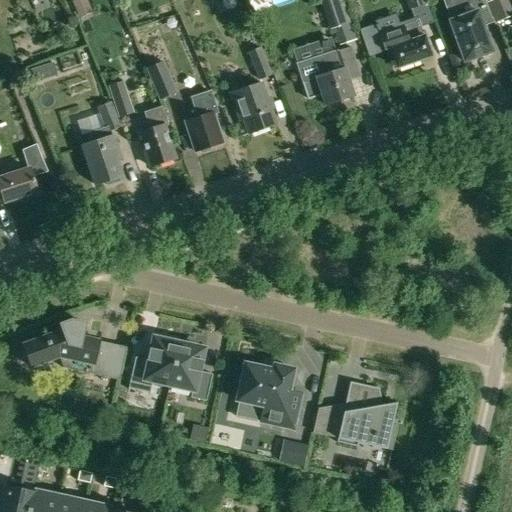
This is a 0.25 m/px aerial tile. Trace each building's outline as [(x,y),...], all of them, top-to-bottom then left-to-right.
[(92,13),(86,0),(78,0),(72,3),(78,18),(92,13)] [(320,0),(319,1),(328,30),(342,25),(349,22),(342,0),(320,0)] [(406,0),(409,10),(425,5),(423,0),(406,0)] [(442,0),(446,9),(451,24),(464,59),(489,50),(479,25),(490,21),(484,4),(483,2),(482,0),(442,0)] [(511,6),(509,0),(493,0),(484,4),(490,21),(492,25),(511,16),(511,6)] [(417,19),(378,33),(384,50),(389,48),(396,68),(430,56),(417,19)] [(349,22),(342,25),(349,46),(360,42),(353,21),(349,22)] [(321,94),(325,105),(353,96),(347,79),(359,75),(350,46),(337,51),(336,49),(335,50),(335,51),(296,64),(308,99),(321,94)] [(248,53),(259,81),(271,76),(260,48),(248,53)] [(176,94),(163,62),(146,69),(159,101),(176,94)] [(113,103),(118,118),(133,114),(123,82),(107,87),(113,103)] [(230,95),(239,120),(242,119),(248,134),(276,124),(261,83),(230,95)] [(221,144),(210,113),(206,98),(193,103),(198,118),(186,122),(196,152),(221,144)] [(121,127),(113,103),(99,107),(106,128),(107,132),(111,130),(121,127)] [(174,159),(163,126),(168,124),(162,107),(144,113),(149,130),(139,133),(150,167),(174,159)] [(106,128),(80,136),(83,146),(95,185),(106,181),(107,185),(120,181),(118,177),(122,176),(117,162),(121,160),(113,136),(111,130),(107,132),(106,128)] [(0,193),(3,203),(35,192),(28,170),(0,178),(0,193)] [(62,368),(105,377),(112,346),(97,343),(97,341),(81,337),(84,324),(70,321),(59,325),(61,331),(22,345),(31,367),(58,357),(62,368)] [(152,381),(169,385),(178,341),(163,338),(162,341),(153,339),(151,350),(149,350),(146,360),(134,358),(128,389),(149,394),(152,381)] [(178,341),(169,385),(192,390),(190,398),(205,401),(211,375),(200,372),(202,361),(200,360),(202,350),(193,348),(194,345),(178,341)] [(236,401),(263,407),(260,422),(293,429),(301,394),(288,392),(293,370),(274,366),(272,371),(244,364),(236,401)] [(350,383),(336,443),(357,447),(360,435),(372,437),(371,440),(372,446),(392,450),(398,424),(392,423),(396,404),(382,406),(379,389),(350,383)] [(304,467),(306,457),(308,446),(283,440),(278,462),(304,467)] [(28,454),(25,464),(39,467),(41,457),(28,454)] [(41,457),(39,467),(51,469),(53,459),(41,457)] [(80,471),(77,481),(90,484),(92,474),(80,471)] [(106,477),(104,487),(116,489),(118,480),(106,477)] [(118,480),(116,489),(128,492),(131,483),(118,480)] [(28,511),(33,492),(6,486),(0,511),(28,511)] [(55,511),(59,498),(33,492),(28,511),(55,511)] [(83,511),(85,503),(59,498),(55,511),(83,511)] [(110,511),(112,509),(85,503),(83,511),(110,511)]
